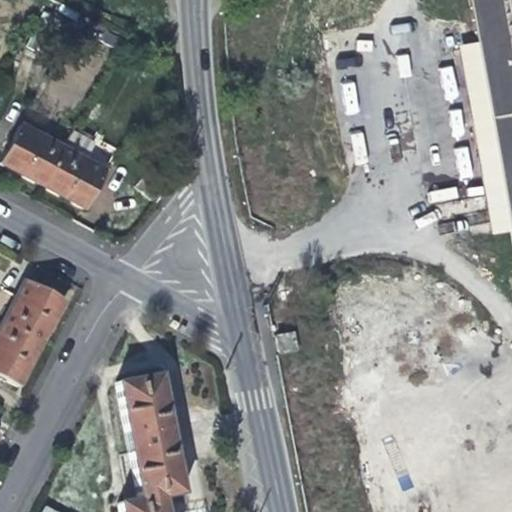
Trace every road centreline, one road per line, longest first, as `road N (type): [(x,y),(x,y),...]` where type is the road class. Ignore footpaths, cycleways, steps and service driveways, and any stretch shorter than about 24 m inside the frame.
road 1 (residential): [(0,489),(112,273)]
road 2 (residential): [(194,0),(210,195)]
road 3 (residential): [(242,345),(276,511)]
road 4 (unknown): [(224,262),(375,227)]
road 5 (residential): [(210,195),(242,345)]
road 6 (residential): [(112,273),(242,345)]
road 7 (residential): [(0,213),(112,273)]
road 8 (residential): [(210,195),(112,273)]
